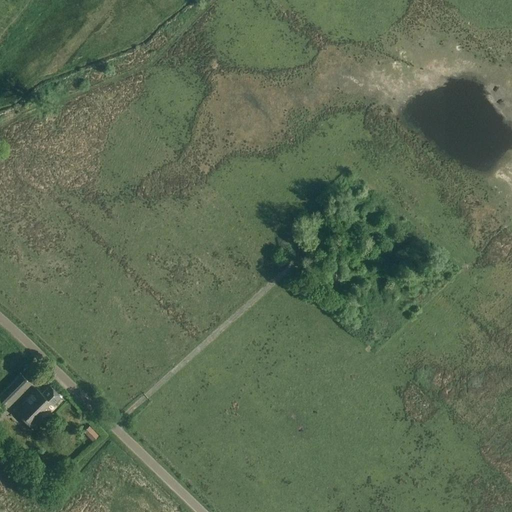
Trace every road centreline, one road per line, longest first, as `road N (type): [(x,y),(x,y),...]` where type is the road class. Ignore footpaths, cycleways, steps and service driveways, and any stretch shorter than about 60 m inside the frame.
road 1 (unclassified): [(201,511),(0,318)]
road 2 (track): [(300,256),(113,426)]
